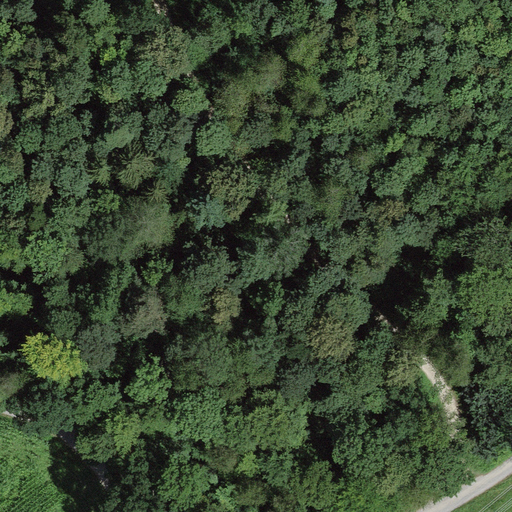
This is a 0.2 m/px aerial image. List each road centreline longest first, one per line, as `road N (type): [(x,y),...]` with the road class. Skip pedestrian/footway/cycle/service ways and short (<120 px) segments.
road 1 (track): [(133,0),(241,196),(361,329),(433,384),(454,501)]
road 2 (track): [(146,511),(36,378),(0,357)]
